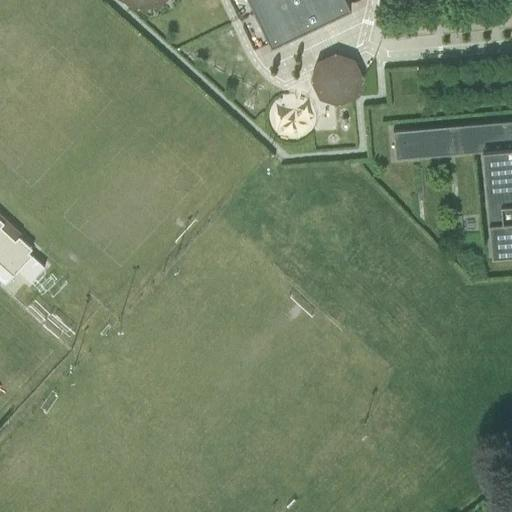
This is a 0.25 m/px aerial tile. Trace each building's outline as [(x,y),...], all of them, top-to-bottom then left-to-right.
[(250,0),(271,43),(349,5),(346,0),(250,0)] [(421,10),(369,16),(372,40),(385,39),(387,57),(511,42),(511,0),(421,12),(421,10)] [(318,95),(321,102),(352,88),(331,43),(293,60),(310,99),(318,95)] [(511,119),(392,130),(395,160),(482,153),(490,254),(511,251),(511,119)] [(0,280),(4,285),(31,255),(27,252),(31,248),(18,236),(21,233),(0,213),(0,280)]
